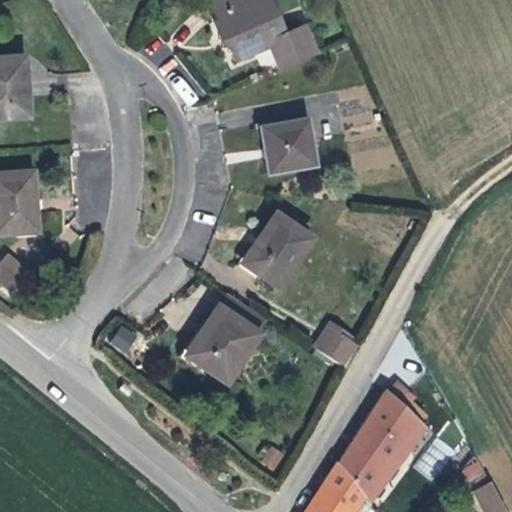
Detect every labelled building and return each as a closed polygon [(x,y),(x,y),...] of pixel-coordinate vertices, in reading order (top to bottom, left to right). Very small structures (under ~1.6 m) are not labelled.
[(232,58),(268,43),(278,68),(293,61),(306,56),(292,25),(274,33),(259,0),(208,0),(206,1),(232,58)] [(159,38),(143,51),(156,66),(172,53),(159,38)] [(0,128),(24,127),(19,68),(0,69),(0,128)] [(189,106),(199,97),(180,75),(169,84),(189,106)] [(314,156),(302,98),(255,108),(268,166),(314,156)] [(345,125),(373,123),(372,112),(345,114),(345,125)] [(361,152),(362,168),(387,166),(386,150),(361,152)] [(27,177),(0,179),(0,239),(32,237),(27,177)] [(287,286),(307,230),(263,214),(244,270),(287,286)] [(0,289),(8,296),(22,279),(0,263),(0,289)] [(218,383),(251,341),(213,312),(181,354),(218,383)] [(328,321),(323,327),(347,343),(350,338),(328,321)] [(127,355),(139,332),(121,323),(109,346),(127,355)] [(347,343),(323,327),(311,348),(341,369),(353,348),(347,343)] [(415,398),(393,377),(384,390),(420,424),(426,417),(413,403),(415,398)] [(384,390),(382,388),(337,462),(363,494),(370,499),(424,428),(420,424),(384,390)] [(459,461),(439,441),(429,454),(448,473),(459,461)] [(259,463),(274,471),(284,454),(270,445),(259,463)] [(480,461),(461,466),(466,484),(485,479),(480,461)] [(349,511),(363,494),(337,462),(305,511),(349,511)] [(505,511),(489,483),(473,491),(484,511),(505,511)] [(427,511),(448,511),(449,511),(432,503),(427,511)]
